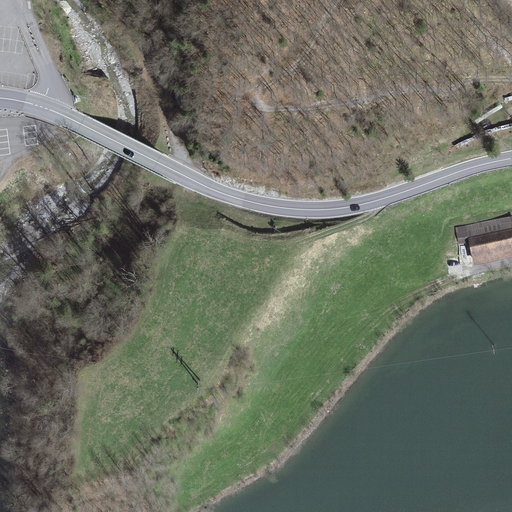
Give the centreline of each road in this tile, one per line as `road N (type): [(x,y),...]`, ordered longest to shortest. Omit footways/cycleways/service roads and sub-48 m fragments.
road 1 (secondary): [(511,158),(339,208),(273,207),(197,182),(43,106),(0,97)]
road 2 (track): [(106,0),(148,69),(178,173)]
